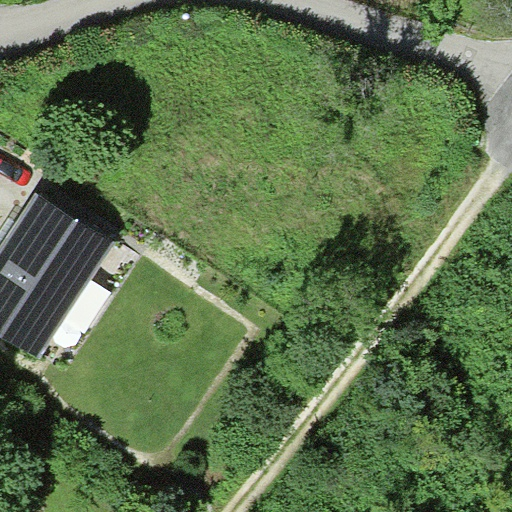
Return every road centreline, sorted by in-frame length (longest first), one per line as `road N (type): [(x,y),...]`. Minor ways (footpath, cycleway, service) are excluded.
road 1 (residential): [(0,40),(121,0),(273,0),(511,74)]
road 2 (track): [(235,511),(511,134)]
